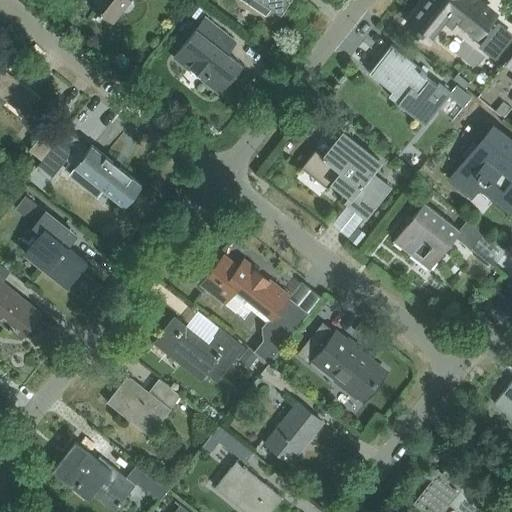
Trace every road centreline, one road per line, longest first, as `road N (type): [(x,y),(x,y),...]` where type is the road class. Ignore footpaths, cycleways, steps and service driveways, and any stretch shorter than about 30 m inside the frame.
road 1 (residential): [(0,436),(225,176)]
road 2 (residential): [(458,369),(225,176)]
road 3 (residential): [(225,176),(7,0)]
road 4 (residential): [(225,176),(369,0)]
road 5 (residential): [(345,511),(458,369)]
